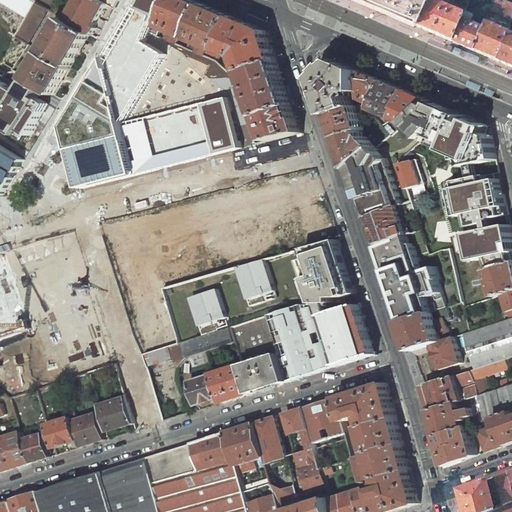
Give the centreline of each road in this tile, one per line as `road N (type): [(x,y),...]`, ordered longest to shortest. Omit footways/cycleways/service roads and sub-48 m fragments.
road 1 (residential): [(158,438),(78,194)]
road 2 (residential): [(400,364),(158,438)]
road 3 (residential): [(322,133),(78,194)]
road 4 (secondary): [(400,364),(322,133)]
road 5 (primary): [(337,38),(498,105)]
road 6 (residential): [(158,438),(0,487)]
road 7 (residential): [(132,0),(56,126)]
road 8 (unknown): [(163,93),(223,82),(247,152)]
road 9 (secondary): [(435,483),(400,364)]
